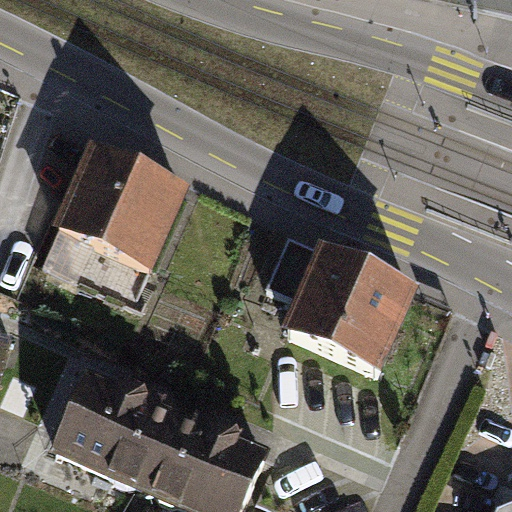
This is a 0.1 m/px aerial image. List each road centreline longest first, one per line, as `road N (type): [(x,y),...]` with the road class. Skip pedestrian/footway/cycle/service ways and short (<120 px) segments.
road 1 (secondary): [(0,27),(258,165),(511,280)]
road 2 (secondary): [(511,97),(375,48),(187,0)]
